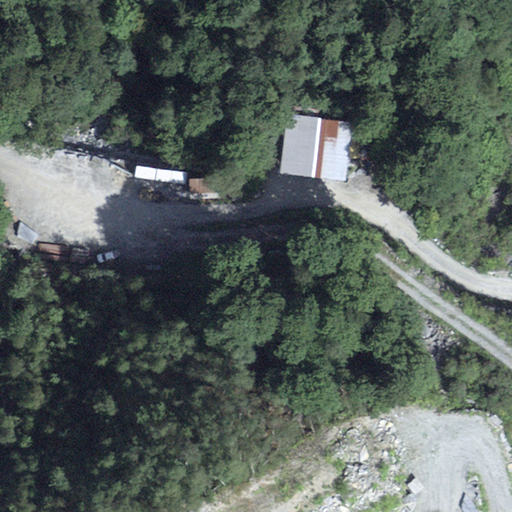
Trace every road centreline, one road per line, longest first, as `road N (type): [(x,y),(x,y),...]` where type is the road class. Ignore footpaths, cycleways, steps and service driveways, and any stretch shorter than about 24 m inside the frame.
road 1 (track): [(511,288),(465,279),(353,205),(284,192),(130,205),(0,159)]
road 2 (track): [(511,360),(331,235),(226,240)]
road 3 (track): [(263,511),(360,450),(377,453),(408,511)]
road 4 (track): [(444,511),(443,436),(456,430),(484,455),(507,511)]
